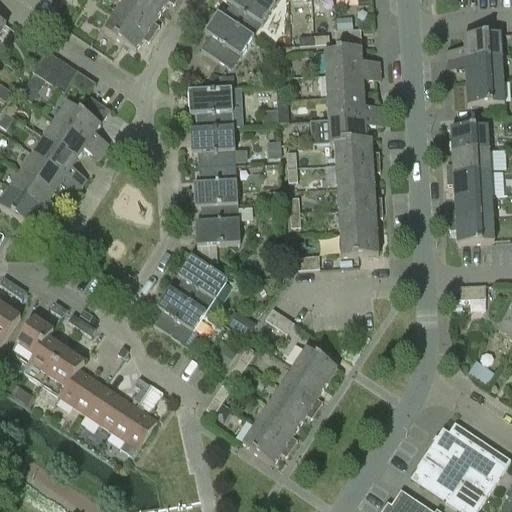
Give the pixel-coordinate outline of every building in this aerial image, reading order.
[(68,0),(64,0),(60,6),(73,14),(78,7),(68,0)] [(136,0),(126,0),(117,14),(153,38),(159,30),(154,26),(161,16),(136,0)] [(136,0),(161,16),(168,5),(173,9),(179,0),(178,0),(136,0)] [(228,0),(234,3),(222,20),(249,38),(257,26),(262,28),(275,9),(281,1),(279,0),(228,0)] [(104,34),(123,47),(135,55),(143,43),(148,46),(153,38),(117,14),(104,34)] [(249,38),(222,20),(218,17),(208,32),(213,35),(201,53),(227,70),(236,57),(241,60),(254,41),(249,38)] [(351,22),(336,23),(336,36),(352,35),(351,22)] [(335,36),(335,49),(361,48),(360,35),(352,35),(336,36),(335,36)] [(464,55),(450,56),(447,56),(447,65),(502,62),(500,39),(463,41),(464,55)] [(315,50),(329,49),(328,40),(314,41),(315,50)] [(300,51),(315,50),(314,41),(299,42),(300,51)] [(324,55),(325,79),(380,76),(379,66),(362,67),(361,53),(324,55)] [(32,77),(43,84),(57,62),(47,55),(32,77)] [(53,91),(68,69),(57,62),(43,84),(53,91)] [(502,62),(447,65),(448,74),(465,73),(465,87),(503,85),(502,62)] [(68,69),(53,91),(64,98),(70,89),(78,76),(68,69)] [(78,76),(70,89),(88,100),(96,88),(78,76)] [(380,76),(325,79),(327,102),(363,100),(363,86),(380,85),(380,76)] [(220,81),(220,92),(233,91),(232,80),(220,81)] [(503,85),(465,87),(467,111),(504,109),(503,85)] [(0,103),(6,107),(13,97),(0,88),(0,103)] [(194,133),(229,132),(228,117),(233,116),(231,92),(187,95),(188,114),(193,114),(194,133)] [(30,107),(34,101),(22,93),(18,99),(30,107)] [(363,100),(327,102),(328,125),(383,121),(382,112),(364,113),(363,100)] [(109,149),(105,146),(95,140),(101,129),(111,115),(91,102),(82,116),(67,107),(55,124),(104,157),(109,149)] [(0,129),(7,134),(15,122),(6,116),(0,125),(0,129)] [(328,125),(310,126),(312,149),(334,148),(334,147),(366,144),(365,132),(382,131),(383,131),(383,121),(328,125)] [(99,165),(104,157),(55,124),(44,142),(78,165),(85,155),(99,165)] [(229,132),(194,133),(190,134),(191,152),(195,152),(196,173),(231,171),(230,155),(234,155),(233,131),(229,132)] [(451,157),(489,154),(487,131),(450,133),(451,157)] [(33,159),(81,191),(87,183),(72,174),(78,165),(44,142),(33,159)] [(334,148),(335,169),(379,167),(378,156),(372,157),(371,143),(366,144),(334,147),(334,148)] [(267,155),(268,163),(280,162),(280,154),(267,155)] [(490,177),(489,154),(451,157),(452,170),(446,170),(446,180),(490,177)] [(286,158),(287,173),(297,172),(296,158),(286,158)] [(22,175),(56,198),(62,190),(76,199),(81,191),(33,159),(22,175)] [(335,169),(337,192),(374,190),(373,177),(379,177),(379,167),(335,169)] [(231,171),(196,173),(198,194),(193,195),(194,212),(198,212),(233,210),(237,210),(236,185),(232,186),(231,171)] [(297,172),(287,173),(288,188),(297,187),(297,172)] [(10,193),(59,225),(64,217),(50,208),(56,198),(22,175),(10,193)] [(491,201),(490,177),(446,180),(447,191),(454,191),(454,203),(491,201)] [(337,192),(338,215),(381,212),(381,202),(375,202),(374,190),(337,192)] [(39,224),(49,230),(53,233),(59,225),(10,193),(0,207),(0,211),(33,233),(39,224)] [(268,207),(284,206),(283,197),(268,198),(268,207)] [(449,216),(449,225),(492,223),(491,201),(454,203),(455,215),(449,216)] [(289,204),(290,219),(299,218),(298,203),(289,204)] [(234,224),(233,210),(198,212),(199,233),(195,233),(196,251),(239,249),(238,223),(234,224)] [(338,215),(340,238),(377,236),(376,223),(382,222),(381,212),(338,215)] [(290,219),(291,233),(300,233),(299,218),(290,219)] [(494,246),(492,223),(449,225),(450,236),(456,235),(456,248),(494,246)] [(377,236),(340,238),(341,261),(378,259),(377,236)] [(186,278),(174,296),(202,314),(210,302),(214,304),(226,285),(191,261),(181,275),(186,278)] [(319,261),(293,263),(294,276),(319,274),(319,261)] [(0,286),(0,289),(4,292),(9,285),(4,281),(0,286)] [(4,292),(10,296),(15,289),(9,285),(4,292)] [(21,293),(15,289),(10,296),(16,300),(21,293)] [(485,304),(485,291),(459,292),(460,305),(485,304)] [(26,296),(21,293),(16,300),(22,304),(26,296)] [(165,311),(153,329),(180,347),(180,346),(191,353),(200,341),(193,336),(206,317),(202,314),(174,296),(170,293),(160,308),(165,311)] [(61,311),(55,307),(50,314),(56,318),(61,311)] [(0,351),(20,322),(1,309),(0,311),(0,351)] [(67,314),(61,311),(56,318),(62,322),(67,314)] [(294,329),(273,314),(265,325),(287,340),(294,329)] [(511,346),(511,314),(498,337),(511,346)] [(256,328),(238,317),(229,330),(247,342),(256,328)] [(74,329),(78,322),(73,318),(68,326),(74,329)] [(10,358),(28,370),(28,371),(48,343),(53,335),(34,322),(10,358)] [(74,329),(79,333),(84,326),(78,322),(74,329)] [(90,330),(84,326),(79,333),(85,337),(90,330)] [(90,330),(85,337),(91,341),(95,334),(90,330)] [(252,345),(263,352),(271,340),(270,339),(260,333),(252,345)] [(28,371),(28,370),(23,378),(41,390),(65,354),(48,343),(28,371)] [(238,355),(225,347),(213,365),(226,374),(238,355)] [(122,352),(118,359),(123,362),(128,355),(122,352)] [(239,364),(247,369),(255,357),(248,352),(239,364)] [(306,352),(293,372),(324,393),(337,373),(306,352)] [(41,390),(59,402),(78,374),(79,374),(84,367),(65,354),(41,390)] [(239,364),(231,377),(239,382),(247,369),(239,364)] [(493,379),(475,366),(467,377),(486,390),(493,379)] [(293,372),(280,391),(317,415),(322,408),(316,404),(324,393),(293,372)] [(78,374),(59,402),(85,420),(104,391),(79,374),(78,374)] [(134,390),(140,394),(145,387),(139,383),(134,390)] [(145,387),(140,394),(133,404),(139,407),(150,390),(145,387)] [(214,402),(222,407),(230,395),(222,390),(214,402)] [(85,420),(111,437),(130,409),(104,391),(85,420)] [(280,391),(267,410),(299,431),(305,421),(310,425),(317,415),(280,391)] [(214,402),(206,415),(214,420),(222,407),(214,402)] [(157,426),(130,409),(111,437),(125,446),(121,453),(132,461),(132,462),(133,462),(157,426)] [(267,410),(255,429),(292,453),(297,445),(292,441),(299,431),(267,410)] [(446,504),(445,506),(446,506),(447,505),(457,511),(478,511),(510,465),(454,428),(448,437),(442,433),(416,472),(418,473),(412,482),(446,504)] [(242,448),(273,469),(281,458),(286,462),(292,453),(255,429),(242,448)] [(511,511),(511,488),(507,496),(505,500),(508,502),(501,511),(511,511)] [(425,511),(401,496),(389,511),(425,511)]
